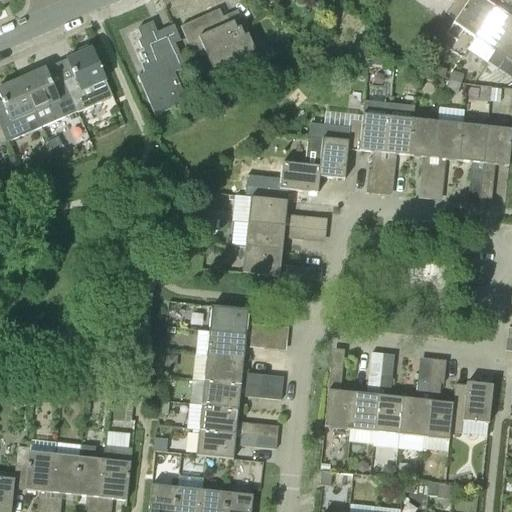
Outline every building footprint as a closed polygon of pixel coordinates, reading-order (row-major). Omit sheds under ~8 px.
[(445,0),(453,5),(445,15),(455,22),(470,0),(445,0)] [(497,5),(500,0),(487,0),(485,3),(480,0),(470,0),(455,22),(453,26),(474,40),(494,10),(497,5)] [(511,0),(500,0),(497,5),(507,12),(511,4),(511,0)] [(511,27),(511,21),(504,16),(494,10),(474,40),(494,54),(511,27)] [(197,48),(201,59),(205,57),(235,44),(231,33),(236,31),(233,24),(229,26),(226,18),(223,19),(219,12),(180,29),(190,50),(197,48)] [(152,24),(138,30),(142,41),(138,43),(142,53),(138,54),(143,65),(139,67),(143,76),(137,78),(154,118),(186,104),(173,75),(185,70),(174,45),(180,43),(175,31),(158,38),(152,24)] [(511,66),(511,27),(494,54),(511,66)] [(204,75),(212,92),(223,87),(223,86),(254,72),(247,57),(255,53),(247,36),(244,38),(240,29),(236,31),(231,33),(235,44),(205,57),(212,72),(204,75)] [(62,82),(72,105),(93,96),(90,89),(104,83),(90,50),(66,61),(73,77),(62,82)] [(383,72),(384,62),(369,57),(367,69),(383,72)] [(366,79),(367,70),(355,68),(354,78),(366,79)] [(72,105),(62,82),(50,87),(43,70),(19,81),(40,128),(75,113),(72,105)] [(277,78),(263,92),(274,103),(288,90),(277,78)] [(0,131),(6,144),(40,128),(19,81),(0,89),(0,99),(3,107),(0,108),(0,131)] [(499,104),(501,90),(490,89),(489,103),(499,104)] [(383,156),(389,105),(364,102),(361,123),(358,153),(372,155),(370,171),(368,171),(365,194),(379,195),(382,175),(381,175),(383,161),(383,156)] [(383,156),(388,156),(395,157),(408,158),(412,122),(413,108),(389,105),(383,156)] [(211,107),(198,112),(201,121),(214,116),(211,107)] [(358,153),(361,123),(349,122),(349,130),(324,127),(319,169),(318,180),(317,191),(318,191),(319,179),(344,182),(347,152),(358,153)] [(408,158),(422,160),(429,161),(433,161),(437,124),(412,122),(408,158)] [(433,161),(438,162),(445,162),(458,164),(461,127),(437,124),(433,161)] [(319,169),(324,127),(309,125),(304,168),(281,165),(280,180),(269,179),(268,189),(246,186),(244,199),(250,200),(258,201),(286,203),(288,193),(317,196),(318,191),(317,191),(318,180),(319,169)] [(482,166),(486,130),(461,127),(458,164),(471,165),(469,184),(480,185),(481,172),(482,166)] [(482,166),(486,167),(494,167),(508,169),(511,132),(486,130),(482,166)] [(381,175),(393,176),(395,163),(383,161),(381,175)] [(432,167),(422,166),(420,179),(431,180),(432,167)] [(432,167),(431,180),(443,181),(445,168),(432,167)] [(481,172),(480,185),(492,187),(493,173),(481,172)] [(284,229),(284,225),(285,218),(286,203),(258,201),(250,200),(247,225),(284,229)] [(289,230),(304,231),(305,220),(291,218),(289,230)] [(289,230),(284,229),(247,225),(245,250),(281,253),(283,240),(303,242),(304,231),(289,230)] [(202,245),(201,255),(208,256),(212,252),(213,246),(202,245)] [(242,276),(278,279),(280,268),(281,253),(245,250),(242,276)] [(302,270),(285,268),(284,280),(301,282),(302,270)] [(207,333),(244,337),(245,325),(247,311),(210,307),(207,333)] [(250,337),(264,339),(265,327),(251,326),(250,337)] [(263,350),(264,339),(250,337),(244,337),(207,333),(205,358),(242,362),(243,348),(263,350)] [(177,357),(164,355),(162,368),(175,369),(177,357)] [(373,434),(380,379),(382,356),(370,355),(366,397),(352,395),(349,431),(373,434)] [(241,375),(242,362),(205,358),(202,382),(281,390),(282,379),(241,375)] [(448,442),(449,434),(452,406),(438,404),(440,386),(443,386),(445,363),(431,362),(429,384),(423,439),(448,442)] [(328,387),(340,388),(341,375),(329,373),(328,387)] [(398,437),(402,401),(389,399),(391,380),(380,379),(373,434),(398,437)] [(280,402),(281,390),(202,382),(200,407),(237,411),(238,397),(280,402)] [(423,439),(429,384),(417,383),(415,402),(402,401),(398,437),(423,439)] [(33,400),(35,388),(19,385),(17,397),(33,400)] [(452,406),(449,434),(461,436),(462,423),(488,426),(492,388),(466,385),(465,388),(454,387),(452,406)] [(82,400),(83,389),(64,388),(63,399),(82,400)] [(124,393),(113,391),(112,402),(122,404),(124,393)] [(352,395),(339,394),(327,393),(323,429),(349,431),(352,395)] [(158,415),(167,416),(169,404),(160,403),(158,415)] [(236,424),(237,411),(200,407),(197,432),(276,440),(277,428),(236,424)] [(275,451),(276,440),(197,432),(195,457),(232,461),(233,447),(275,451)] [(153,452),(164,454),(166,441),(154,439),(153,452)] [(98,511),(104,461),(94,460),(95,448),(80,447),(79,458),(75,498),(88,499),(86,511),(98,511)] [(104,461),(98,511),(110,511),(111,501),(125,503),(130,464),(131,450),(106,447),(104,461)] [(24,492),(28,452),(17,451),(13,480),(0,478),(0,511),(10,511),(12,491),(24,492)] [(24,492),(38,493),(50,495),(54,455),(28,452),(24,492)] [(54,455),(50,495),(61,496),(75,498),(79,458),(54,455)] [(410,479),(411,466),(399,465),(397,478),(410,479)] [(393,479),(394,467),(383,467),(382,478),(393,479)] [(330,487),(331,474),(321,473),(320,487),(330,487)] [(413,494),(414,484),(403,483),(402,493),(413,494)] [(437,498),(438,486),(438,485),(428,484),(427,497),(437,498)] [(172,511),(175,489),(150,486),(147,511),(172,511)] [(451,487),(438,486),(437,498),(437,500),(450,501),(451,487)] [(198,511),(201,492),(175,489),(172,511),(198,511)] [(201,492),(198,511),(223,511),(226,494),(201,492)] [(226,494),(223,511),(250,511),(252,497),(226,494)] [(50,501),(37,499),(35,511),(48,511),(50,501)] [(48,511),(59,511),(60,502),(50,501),(48,511)]
